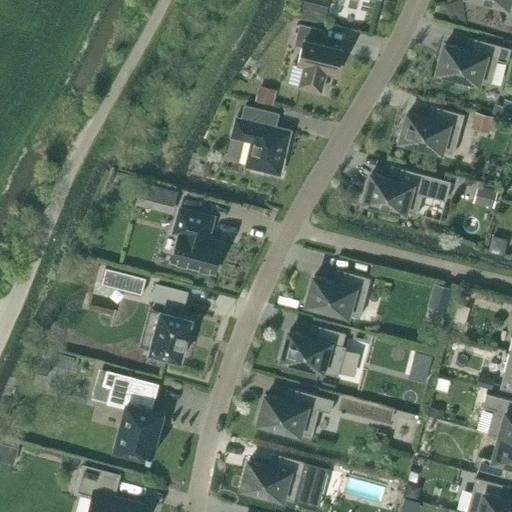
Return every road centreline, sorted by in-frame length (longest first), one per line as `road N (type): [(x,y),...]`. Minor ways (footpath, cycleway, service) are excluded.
road 1 (residential): [(200,511),(251,318),(292,230),(426,0)]
road 2 (unclassified): [(165,0),(73,169),(0,336)]
